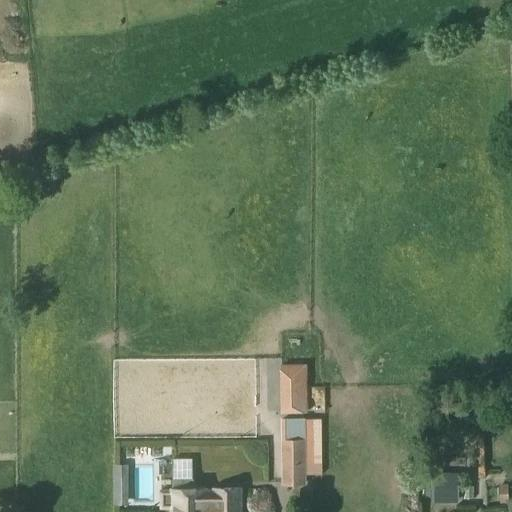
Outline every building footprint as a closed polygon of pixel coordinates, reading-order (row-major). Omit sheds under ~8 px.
[(363,391),(378,400),(386,387),(371,378),(363,391)] [(308,409),(307,392),(280,392),(280,410),(308,409)] [(305,417),(281,417),(281,437),(286,437),(287,485),(305,484),(305,474),(305,417)] [(458,472),(432,473),(434,500),(459,499),(458,472)] [(418,475),(402,475),(402,484),(402,492),(418,492),(418,475)] [(173,489),(171,489),(171,511),(240,511),(240,488),(214,489),(214,492),(206,492),(206,489),(192,489),(192,479),(173,479),(173,489)] [(507,483),(499,483),(500,502),(509,502),(507,483)]
